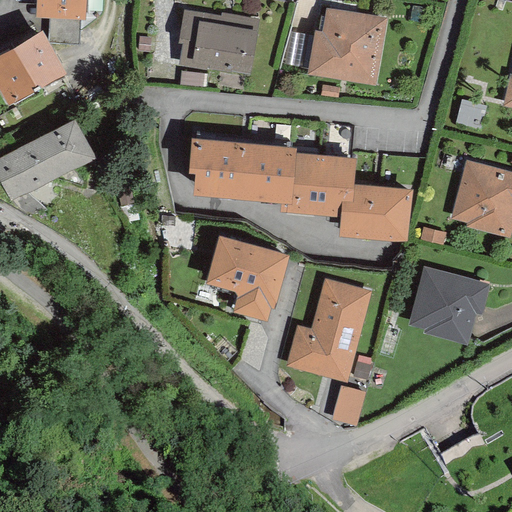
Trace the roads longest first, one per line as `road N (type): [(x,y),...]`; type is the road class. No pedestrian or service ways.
road 1 (residential): [(317,461),(234,434),(79,257),(0,212)]
road 2 (residential): [(511,360),(317,461)]
